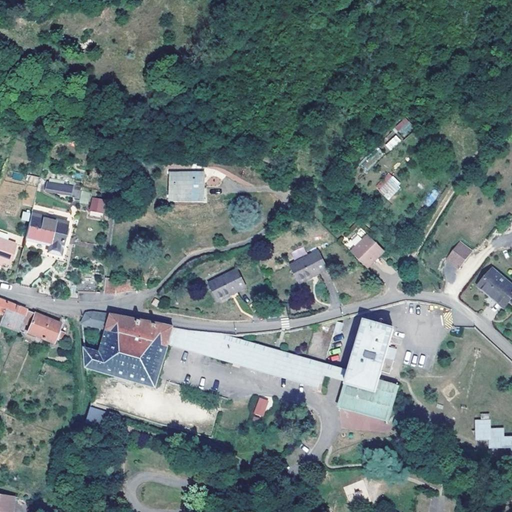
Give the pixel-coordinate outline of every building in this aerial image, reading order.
[(394,127),(403,137),(414,127),(404,117),(394,127)] [(390,150),(401,141),(396,135),(385,144),(390,150)] [(174,165),(171,189),(201,192),(202,182),(205,182),(207,168),(174,165)] [(389,172),(374,187),(388,200),(403,186),(389,172)] [(63,198),(66,187),(46,182),(44,189),(47,190),(47,194),(63,198)] [(70,207),(77,208),(78,199),(72,198),(70,207)] [(78,199),(77,208),(84,210),(86,201),(78,199)] [(87,216),(95,218),(99,219),(101,209),(96,208),(90,206),(87,216)] [(30,213),(24,238),(48,244),(47,251),(58,254),(61,243),(64,221),(30,213)] [(42,255),(59,259),(61,260),(70,222),(64,221),(61,243),(58,254),(47,251),(43,249),(42,255)] [(350,249),(367,265),(382,248),(365,232),(350,249)] [(24,238),(23,243),(43,249),(47,251),(48,244),(24,238)] [(0,261),(1,262),(8,264),(15,245),(0,239),(0,261)] [(467,254),(454,245),(442,262),(455,272),(467,254)] [(316,247),(288,262),(298,281),(325,266),(316,247)] [(234,267),(207,282),(216,300),(243,285),(234,267)] [(504,308),(508,304),(511,298),(511,285),(491,271),(489,274),(478,289),(504,308)] [(119,281),(110,279),(106,291),(117,292),(119,283),(119,281)] [(119,283),(117,292),(138,290),(137,289),(134,280),(119,283)] [(72,282),(71,299),(89,301),(91,283),(72,282)] [(0,319),(0,325),(17,332),(18,329),(20,322),(25,311),(6,304),(0,301),(0,315),(1,316),(0,319)] [(25,311),(20,322),(29,326),(26,333),(51,343),(54,338),(60,340),(63,333),(57,330),(59,324),(25,311)] [(87,313),(82,324),(105,331),(99,352),(94,351),(96,348),(84,344),(86,369),(154,388),(167,347),(215,362),(217,358),(317,388),(321,374),(346,382),(338,406),(386,420),(397,386),(377,380),(380,373),(389,375),(393,363),(389,361),(383,359),(386,349),(392,330),(364,323),(349,373),(323,365),(337,320),(315,326),(305,359),(271,349),(227,336),(192,333),(91,311),(87,313)] [(20,322),(18,329),(26,333),(29,326),(20,322)] [(383,359),(389,361),(391,351),(386,349),(383,359)] [(263,417),(269,400),(259,397),(253,413),(263,417)] [(100,425),(105,409),(89,405),(85,421),(100,425)] [(511,436),(501,437),(501,429),(488,429),(487,421),(480,421),(474,421),(475,438),(487,438),(488,448),(509,447),(510,454),(511,454),(511,436)] [(0,511),(8,511),(11,497),(0,495),(0,511)]
